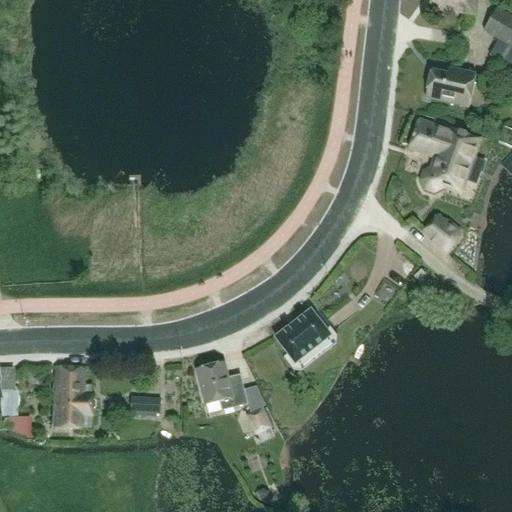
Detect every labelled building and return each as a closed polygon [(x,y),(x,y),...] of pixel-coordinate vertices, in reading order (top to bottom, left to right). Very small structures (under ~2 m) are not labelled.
[(430,0),(429,9),(474,16),(477,0),(430,0)] [(511,17),(497,9),(484,31),(499,40),(490,55),(505,64),(511,68),(511,17)] [(469,108),(476,76),(454,71),(453,76),(432,72),(426,99),(469,108)] [(447,129),(446,131),(420,122),(410,149),(426,155),(429,153),(437,156),(433,169),(424,173),(421,181),(425,189),(433,192),(441,188),(444,182),(454,185),(458,186),(462,184),(465,180),(472,159),(467,157),(474,139),(447,129)] [(511,147),(511,131),(503,128),(498,143),(511,148),(511,147)] [(449,225),(437,220),(425,233),(447,253),(460,239),(459,233),(449,225)] [(418,282),(425,275),(421,270),(414,278),(418,282)] [(279,340),(295,362),(295,363),(296,364),(298,363),(330,338),(331,337),(330,335),(330,336),(314,313),(313,311),(311,312),(279,337),(278,338),(279,340)] [(220,403),(223,412),(249,406),(243,384),(231,386),(226,364),(197,370),(205,406),(220,403)] [(55,368),(53,417),(53,428),(83,429),(83,417),(91,417),(91,396),(83,395),(84,369),(55,368)] [(135,416),(157,417),(157,414),(161,414),(162,398),(132,396),(132,412),(135,412),(135,416)] [(39,405),(17,409),(20,429),(42,426),(39,405)] [(265,407),(247,416),(257,437),(258,437),(272,429),(275,428),(265,407)] [(276,437),(272,429),(258,437),(262,444),(276,437)]
